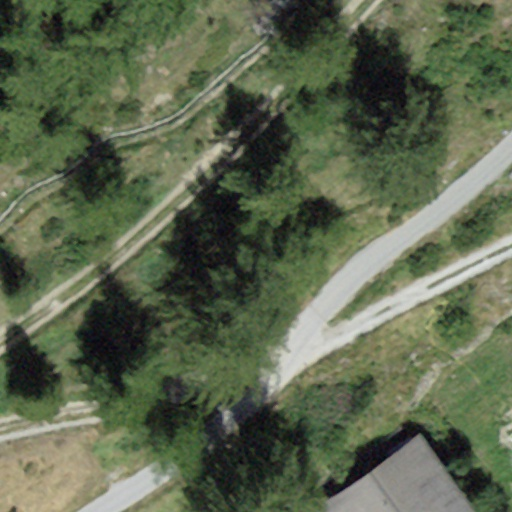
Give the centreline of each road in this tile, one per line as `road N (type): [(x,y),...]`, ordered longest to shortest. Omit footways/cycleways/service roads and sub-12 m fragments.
road 1 (residential): [(87,511),(292,354),(318,308),(381,246),(476,177),(511,140)]
road 2 (track): [(361,0),(228,158),(0,345)]
road 3 (track): [(292,354),(0,431)]
